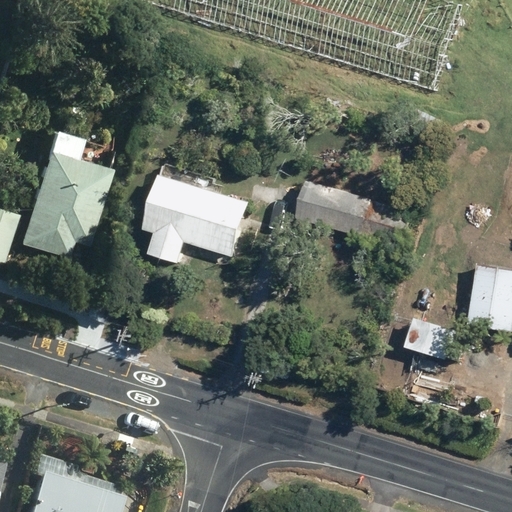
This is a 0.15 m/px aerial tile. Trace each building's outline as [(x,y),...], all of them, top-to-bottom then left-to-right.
[(164,0),(441,85),(466,2),(459,0),(164,0)] [(414,126),(436,139),(448,117),(426,105),(414,126)] [(20,236),(66,251),(71,234),(88,239),(113,163),(78,151),(84,131),(58,123),(20,236)] [(158,251),(188,260),(194,239),(243,254),(259,198),(171,171),(154,225),(165,229),(158,251)] [(305,216),(408,247),(421,208),(317,176),(305,216)] [(0,256),(3,257),(19,209),(0,203),(0,256)] [(476,321),(511,327),(511,265),(488,261),(476,321)] [(86,313),(107,320),(111,306),(90,299),(86,313)] [(430,349),(455,356),(460,340),(464,341),(468,328),(439,318),(430,349)] [(23,511),(116,511),(123,489),(39,463),(23,511)]
